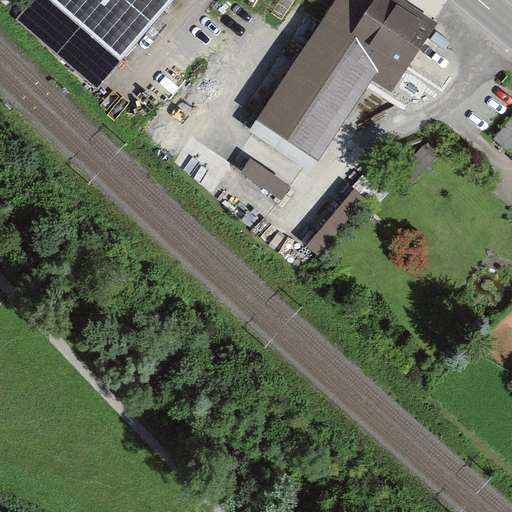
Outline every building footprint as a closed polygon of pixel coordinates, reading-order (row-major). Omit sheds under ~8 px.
[(170,0),(37,0),(22,17),(96,83),(170,0)] [(472,40),(418,4),(421,0),(337,0),(261,113),(319,152),(375,70),(393,83),(406,63),(441,86),(472,40)] [(511,119),(496,139),(511,152),(511,119)] [(282,205),(293,190),(254,161),(243,176),(282,205)] [(325,261),(365,199),(351,191),(312,252),(325,261)]
